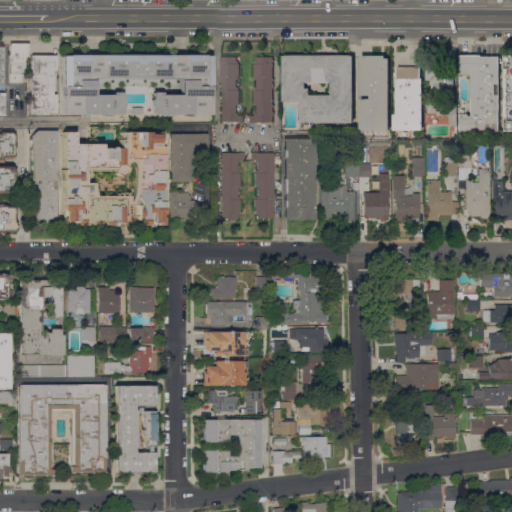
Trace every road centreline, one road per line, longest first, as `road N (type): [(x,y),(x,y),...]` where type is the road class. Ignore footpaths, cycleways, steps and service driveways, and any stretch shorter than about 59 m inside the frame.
road 1 (residential): [(511,455),(175,499),(0,500)]
road 2 (residential): [(511,251),(0,253)]
road 3 (secondary): [(45,17),(511,17)]
road 4 (residential): [(361,511),(356,251)]
road 5 (residential): [(175,511),(174,253)]
